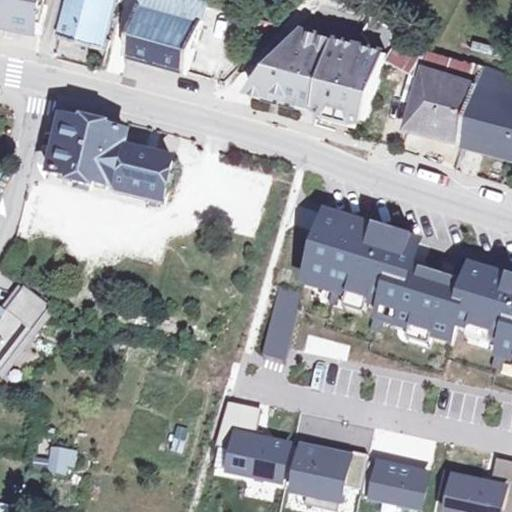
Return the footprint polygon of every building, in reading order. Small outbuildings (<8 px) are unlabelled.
[(45,0),(0,0),(0,26),(39,34),(45,0)] [(122,2),(122,0),(67,0),(57,36),(80,43),(103,50),(116,1),(122,2)] [(185,0),(144,0),(129,56),(159,65),(188,74),(211,6),(185,0)] [(306,35),(259,87),(260,93),(370,122),(396,33),(364,16),(359,37),(367,42),(370,49),(370,52),(306,35)] [(424,77),(431,52),(400,38),(391,62),(412,71),(424,77)] [(463,143),(483,67),(431,52),(424,77),(416,104),(409,129),(436,136),(463,143)] [(463,143),(462,145),(511,158),(511,76),(483,67),(463,143)] [(416,104),(424,77),(412,71),(404,101),(416,104)] [(130,139),(66,123),(52,176),(76,182),(75,186),(94,190),(95,186),(166,204),(176,167),(126,153),(130,139)] [(311,230),(316,215),(292,208),(287,223),(311,230)] [(412,270),(420,244),(329,216),(308,286),(384,309),(380,322),(452,344),(457,327),(506,342),(502,359),(511,362),(511,281),(511,282),(474,270),(469,287),(412,270)] [(0,376),(45,320),(53,311),(27,290),(8,313),(2,320),(1,320),(0,321),(0,376)] [(301,296),(279,290),(263,360),(286,366),(301,296)] [(246,410),(229,407),(218,443),(236,447),(231,474),(282,485),(290,447),(257,441),(241,437),(246,410)] [(263,413),(246,410),(241,437),(257,441),(260,427),(263,413)] [(55,450),(51,470),(64,473),(75,475),(78,454),(55,450)] [(351,460),(304,450),(294,493),(343,503),(346,488),(363,492),(369,464),(370,458),(352,454),(351,460)] [(422,510),(429,477),(369,464),(363,492),(361,497),(422,510)] [(64,473),(51,470),(48,492),(60,494),(64,473)]
